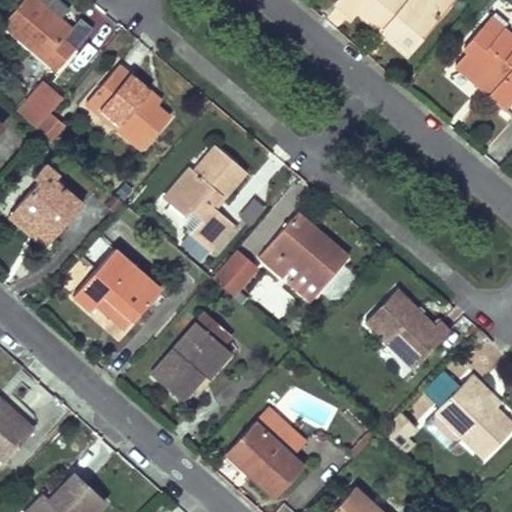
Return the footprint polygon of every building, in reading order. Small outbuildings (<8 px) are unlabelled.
[(70,29),(49,11),(55,4),(50,0),(22,0),(2,24),(56,69),(74,49),(62,38),(70,29)] [(339,0),(336,3),(351,16),(356,10),(383,33),(386,30),(409,49),(444,8),(444,7),(449,0),(339,0)] [(511,35),(503,28),(508,23),(494,11),(463,47),(467,50),(455,65),(478,85),(484,78),(495,87),(489,94),(506,108),(511,100),(511,35)] [(386,30),(383,33),(406,53),(409,49),(386,30)] [(147,90),(117,65),(86,102),(141,149),(169,117),(154,105),(143,95),(147,90)] [(495,87),(484,78),(478,85),(489,94),(495,87)] [(60,98),(43,83),(19,112),(36,126),(60,98)] [(159,100),(147,90),(143,95),(154,105),(159,100)] [(61,125),(50,116),(38,131),(41,134),(48,140),(61,125)] [(245,170),(215,145),(193,170),(190,167),(174,185),(180,190),(169,203),(185,217),(190,211),(199,219),(188,232),(189,234),(208,250),(232,223),(213,207),(210,204),(218,193),(222,197),(245,170)] [(61,187),(53,180),(57,175),(43,163),(31,177),(36,181),(14,208),(38,228),(36,231),(49,242),(81,204),(61,187)] [(65,182),(57,175),(53,180),(61,187),(65,182)] [(180,190),(174,185),(163,198),(169,203),(180,190)] [(222,197),(218,193),(210,204),(213,207),(222,197)] [(38,228),(14,208),(7,215),(45,247),(49,242),(36,231),(38,228)] [(295,212),(290,218),(310,234),(314,228),(295,212)] [(290,218),(258,256),(283,277),(293,265),(321,288),(348,256),(314,228),(310,234),(290,218)] [(208,250),(189,234),(181,243),(200,260),(208,250)] [(159,289),(99,236),(80,257),(95,270),(72,296),(89,311),(94,305),(102,296),(130,320),(131,321),(159,289)] [(255,268),(236,252),(213,279),(233,295),(255,268)] [(293,265),(283,277),(310,301),(321,288),(293,265)] [(73,290),(61,279),(56,284),(69,295),(73,290)] [(396,288),(365,320),(413,367),(450,329),(439,319),(434,325),(396,288)] [(102,296),(94,305),(122,329),(130,320),(102,296)] [(205,312),(151,374),(181,401),(203,375),(226,348),(222,344),(231,334),(205,312)] [(226,348),(203,375),(207,378),(230,352),(226,348)] [(482,384),(471,373),(434,411),(483,458),(511,428),(511,424),(495,408),(476,389),(482,384)] [(501,402),(482,384),(476,389),(495,408),(501,402)] [(0,464),(34,431),(0,401),(0,464)] [(304,442),(266,407),(228,449),(253,471),(249,475),(274,498),(303,466),(292,456),(304,442)] [(414,427),(399,413),(382,431),(396,445),(404,437),(414,427)] [(348,451),(354,457),(371,439),(365,433),(348,451)] [(411,444),(404,437),(396,445),(404,452),(411,444)] [(253,471),(228,449),(224,452),(249,475),(253,471)] [(94,511),(103,502),(73,474),(47,501),(42,507),(36,502),(26,511),(94,511)] [(380,511),(352,487),(330,511),(380,511)] [(42,496),(36,502),(42,507),(47,501),(42,496)] [(466,511),(469,509),(459,499),(454,504),(462,511),(466,511)]
